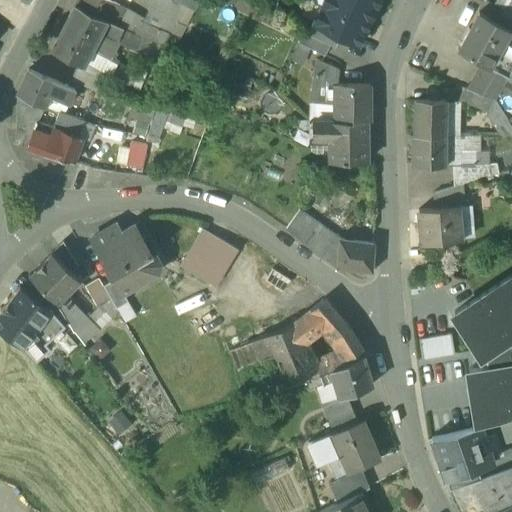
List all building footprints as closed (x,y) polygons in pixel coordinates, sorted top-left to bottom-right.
[(116,3),(109,0),(76,0),(74,5),(85,10),(107,21),(116,3)] [(181,7),(166,0),(155,0),(150,10),(174,22),(181,7)] [(196,0),(176,0),(193,8),(196,0)] [(325,0),(323,7),(365,28),(379,0),(325,0)] [(511,0),(500,15),(511,21),(511,0)] [(143,23),(140,21),(137,27),(121,20),(126,9),(116,3),(107,21),(123,28),(151,40),(160,44),(162,44),(168,34),(143,23)] [(85,10),(74,5),(51,50),(83,66),(107,21),(85,10)] [(365,28),(323,7),(315,22),(314,23),(340,36),(357,44),(365,28)] [(145,20),(126,9),(121,20),(137,27),(140,21),(143,23),(145,20)] [(174,22),(150,10),(145,20),(143,23),(168,34),(174,22)] [(495,21),(479,12),(458,49),(483,63),(489,66),(505,36),(509,29),(511,30),(511,21),(500,15),(498,14),(495,21)] [(340,36),(314,23),(315,22),(314,22),(308,33),(330,44),(335,47),(340,36)] [(151,40),(123,28),(117,41),(146,53),(151,40)] [(308,33),(303,31),(298,42),(324,55),(330,44),(308,33)] [(511,40),(505,36),(489,66),(483,63),(469,89),(494,99),(508,76),(511,69),(511,40)] [(160,44),(151,40),(146,53),(155,57),(160,44)] [(340,69),(318,60),(313,98),(336,99),(336,83),(339,83),(340,69)] [(102,78),(76,67),(70,80),(96,91),(102,78)] [(75,90),(29,70),(17,94),(44,107),(51,94),(55,97),(69,103),(75,90)] [(370,120),(370,83),(339,83),(336,83),(336,99),(337,117),(337,119),(366,120),(370,120)] [(493,99),(463,87),(459,100),(489,111),(493,99)] [(44,107),(17,94),(15,116),(15,143),(27,147),(37,122),(44,107)] [(446,99),(414,99),(413,135),(445,135),(446,99)] [(135,131),(162,137),(164,128),(182,132),(186,114),(140,105),(135,131)] [(81,111),(66,106),(64,113),(79,118),(81,111)] [(64,113),(59,112),(53,128),(75,136),(82,119),(79,118),(64,113)] [(366,120),(337,119),(314,119),(314,138),(330,138),(330,161),(367,161),(366,120)] [(37,122),(27,147),(44,154),(73,162),(81,139),(75,136),(53,128),(37,122)] [(445,135),(413,135),(413,165),(452,165),(456,165),(456,148),(445,148),(445,135)] [(476,135),(445,135),(445,148),(456,148),(456,165),(476,165),(476,164),(476,135)] [(146,144),(135,142),(130,165),(141,167),(146,144)] [(119,161),(130,163),(132,146),(122,145),(119,161)] [(476,165),(456,165),(452,165),(453,187),(462,184),(492,176),(491,164),(476,164),(476,165)] [(453,187),(433,193),(434,208),(458,206),(458,207),(465,207),(462,184),(453,187)] [(434,208),(419,209),(421,243),(461,240),(458,207),(458,206),(434,208)] [(320,224),(299,209),(286,228),(306,243),(320,224)] [(334,235),(320,224),(306,243),(305,245),(337,267),(339,237),(333,236),(334,235)] [(120,237),(111,242),(104,230),(91,238),(115,279),(123,293),(124,292),(133,287),(135,278),(150,269),(152,259),(133,225),(118,233),(120,237)] [(220,238),(204,229),(190,252),(206,261),(208,258),(220,238)] [(355,241),(339,237),(337,267),(373,272),(374,243),(355,241)] [(238,249),(220,238),(208,258),(226,268),(238,249)] [(78,265),(63,240),(52,252),(72,271),(78,265)] [(72,271),(52,252),(29,276),(43,290),(58,303),(66,295),(80,280),(72,271)] [(206,261),(190,252),(181,266),(214,286),(226,268),(208,258),(206,261)] [(291,280),(272,269),(265,281),(283,292),(291,280)] [(511,276),(455,313),(464,328),(469,324),(479,339),(470,345),(479,359),(485,356),(511,338),(511,276)] [(123,293),(115,279),(103,286),(110,298),(116,308),(129,301),(124,292),(123,293)] [(100,280),(86,290),(98,306),(100,308),(101,307),(110,298),(103,286),(100,280)] [(19,286),(0,310),(0,327),(21,345),(36,361),(50,349),(46,343),(68,321),(58,303),(43,290),(36,298),(19,286)] [(87,318),(66,295),(58,303),(68,321),(75,329),(87,318)] [(116,308),(110,298),(101,307),(105,311),(111,318),(118,311),(116,308)] [(325,298),(295,323),(307,340),(309,338),(326,326),(336,337),(344,349),(358,339),(350,327),(325,298)] [(98,306),(87,318),(92,323),(105,311),(101,307),(100,308),(98,306)] [(87,318),(75,329),(85,343),(99,330),(92,323),(87,318)] [(295,323),(267,334),(275,354),(307,340),(295,323)] [(254,340),(230,350),(250,399),(288,384),(319,371),(321,370),(318,361),(309,338),(307,340),(275,354),(267,334),(254,340)] [(454,354),(450,334),(419,340),(423,360),(454,354)] [(511,338),(485,356),(487,367),(511,361),(511,338)] [(358,339),(344,349),(351,360),(365,354),(367,353),(358,339)] [(344,349),(318,361),(321,370),(319,371),(320,374),(332,369),(351,360),(344,349)] [(351,360),(332,369),(336,380),(341,394),(342,396),(347,394),(373,384),(365,354),(351,360)] [(471,408),(474,427),(511,416),(511,361),(487,367),(469,370),(472,383),(477,382),(481,406),(471,408)] [(332,369),(320,374),(324,384),(336,380),(332,369)] [(347,394),(342,396),(341,394),(324,400),(335,428),(357,419),(347,394)] [(511,418),(498,424),(506,446),(511,443),(511,418)] [(358,421),(333,432),(341,452),(342,452),(349,468),(350,470),(360,466),(381,457),(374,441),(367,444),(358,421)] [(450,435),(428,439),(446,480),(493,463),(479,427),(474,428),(450,435)] [(333,432),(309,441),(318,462),(341,452),(333,432)] [(360,466),(350,470),(349,468),(335,474),(345,498),(359,491),(369,486),(360,466)] [(511,469),(473,483),(487,511),(502,511),(511,507),(511,469)] [(487,511),(473,483),(450,491),(460,511),(487,511)] [(345,498),(316,511),(369,511),(359,491),(345,498)]
